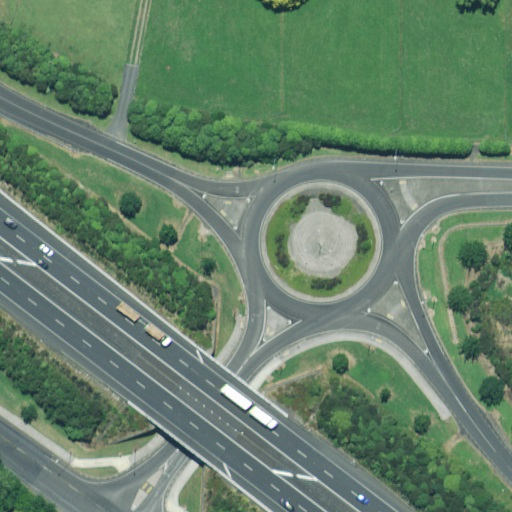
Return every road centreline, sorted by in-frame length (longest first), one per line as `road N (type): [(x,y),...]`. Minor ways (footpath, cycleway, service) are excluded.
road 1 (motorway): [(0,226),(378,511)]
road 2 (motorway): [(306,511),(0,277)]
road 3 (tertiary): [(333,178),(398,170),(511,174)]
road 4 (tertiary): [(128,511),(236,374)]
road 5 (unclassified): [(0,96),(155,170)]
road 6 (unclassified): [(390,257),(452,391)]
road 7 (unclassified): [(452,391),(391,333),(330,318)]
road 8 (tertiary): [(511,199),(439,207),(389,248)]
road 9 (unclassified): [(247,268),(216,223),(155,170)]
road 10 (tertiary): [(0,434),(106,511)]
road 11 (unclassified): [(155,170),(214,187),(273,189)]
